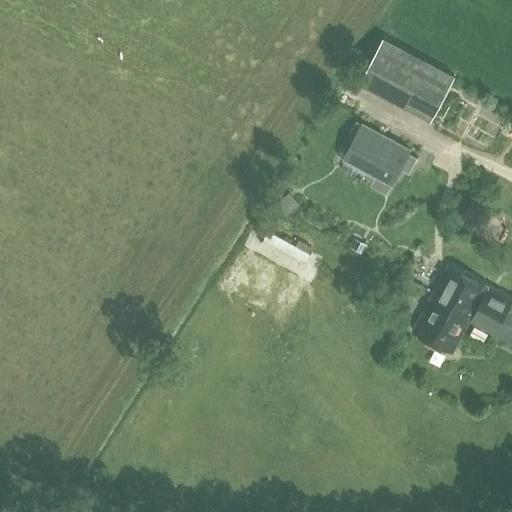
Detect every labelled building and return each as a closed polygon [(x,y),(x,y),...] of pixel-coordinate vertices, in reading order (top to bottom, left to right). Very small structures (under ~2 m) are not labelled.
[(359,82),(432,121),(457,75),(384,36),(359,82)] [(361,128),(342,162),(389,187),(397,173),(406,177),(414,162),(406,157),(407,154),(361,128)] [(278,201),(287,213),(300,203),(290,191),(278,201)] [(366,243),(355,237),(350,245),(362,251),(366,243)] [(294,252),(305,258),(312,245),(301,239),(294,252)] [(470,322),(511,344),(511,296),(450,262),(413,331),(453,352),(470,322)] [(94,478),(101,483),(105,478),(98,473),(94,478)]
